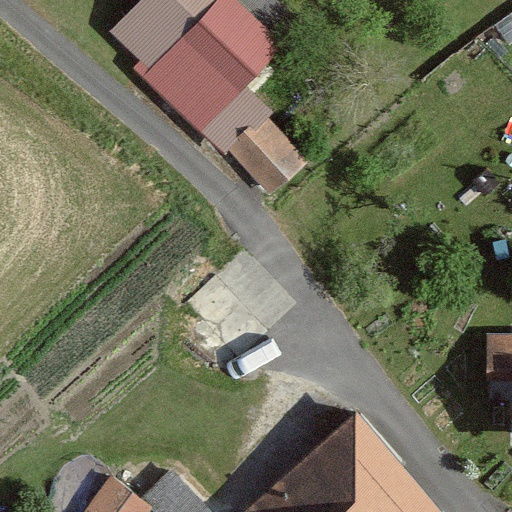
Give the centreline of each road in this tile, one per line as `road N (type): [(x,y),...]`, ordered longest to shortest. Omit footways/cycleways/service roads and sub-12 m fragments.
road 1 (residential): [(470,511),(260,226)]
road 2 (track): [(260,226),(3,0)]
